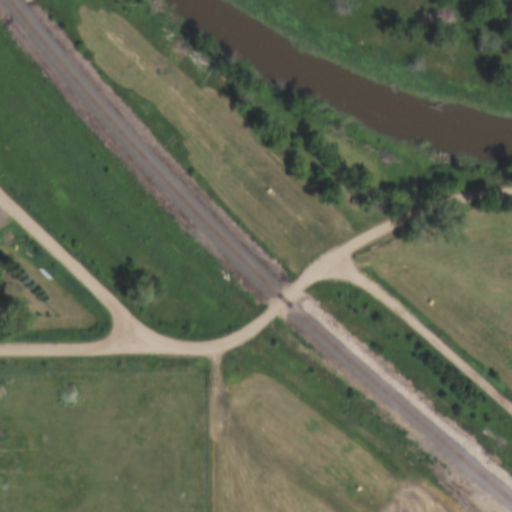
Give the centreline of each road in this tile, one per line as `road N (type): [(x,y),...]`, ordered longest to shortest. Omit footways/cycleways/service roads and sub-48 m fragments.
road 1 (residential): [(146,343),(0,192)]
road 2 (residential): [(146,343),(0,343)]
